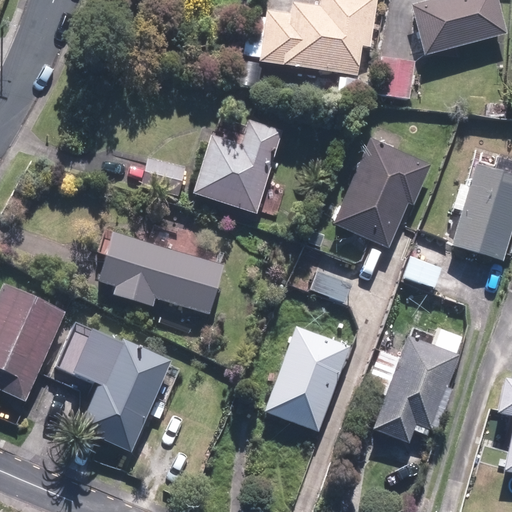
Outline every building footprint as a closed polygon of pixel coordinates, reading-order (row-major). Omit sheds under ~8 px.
[(265,14),(257,62),(360,78),(372,0),(317,0),(316,10),(291,6),(289,18),(265,14)] [(437,0),(409,8),(422,56),(501,34),(491,0),(437,0)] [(407,100),(411,64),(379,60),(375,96),(407,100)] [(253,214),(277,132),(242,122),(234,147),(207,139),(190,196),(253,214)] [(426,165),(367,140),(331,223),(384,246),(403,202),(409,205),(426,165)] [(182,169),(145,160),(138,188),(175,197),(182,169)] [(511,212),(511,178),(473,167),(450,247),(498,261),(511,212)] [(220,266),(108,235),(95,281),(113,286),(110,295),(147,306),(150,297),(206,313),(220,266)] [(439,269),(408,258),(401,279),(431,290),(439,269)] [(314,271),(306,292),(341,306),(350,285),(314,271)] [(0,391),(22,401),(60,315),(0,288),(0,391)] [(315,431),(344,349),(292,331),(263,412),(315,431)] [(128,454),(167,362),(121,343),(120,345),(87,332),(69,374),(95,385),(75,432),(128,454)] [(454,355),(402,337),(370,430),(405,442),(411,423),(428,429),(454,355)] [(511,381),(500,379),(493,415),(511,418),(501,471),(511,472),(511,381)]
